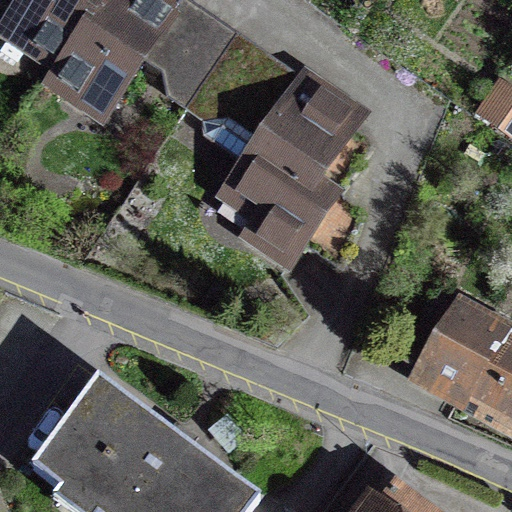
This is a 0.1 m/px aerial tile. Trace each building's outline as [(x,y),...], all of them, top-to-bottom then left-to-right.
[(21,0),(4,28),(61,65),(103,0),(21,0)] [(175,15),(153,0),(103,0),(61,65),(49,76),(105,115),(151,51),(176,68),(211,18),(186,0),(175,15)] [(237,36),(211,18),(176,68),(202,87),(237,36)] [(308,108),(318,91),(237,36),(202,87),(187,111),(204,137),(249,163),(226,192),(257,212),(245,231),(292,260),(305,244),(340,270),(359,218),(331,199),(371,147),(350,140),(358,130),(308,108)] [(511,89),(506,85),(485,118),(511,134),(511,89)] [(511,323),(457,292),(406,370),(511,429),(511,323)] [(233,511),(255,485),(99,363),(28,454),(101,511),(233,511)] [(452,511),(383,461),(339,511),(452,511)]
